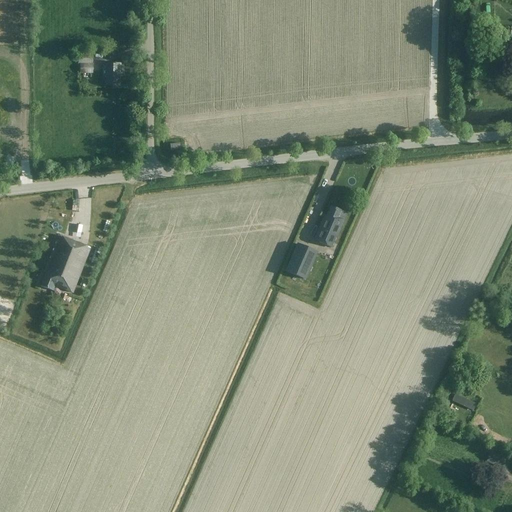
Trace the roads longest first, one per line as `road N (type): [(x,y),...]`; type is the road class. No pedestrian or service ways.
road 1 (tertiary): [(152,173),(511,134)]
road 2 (residential): [(152,173),(150,0)]
road 3 (tertiary): [(0,192),(152,173)]
